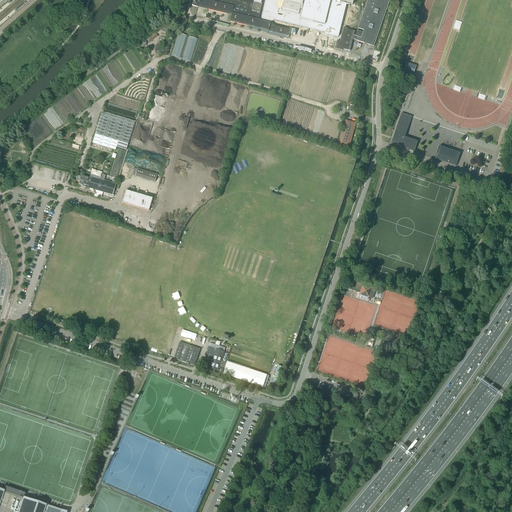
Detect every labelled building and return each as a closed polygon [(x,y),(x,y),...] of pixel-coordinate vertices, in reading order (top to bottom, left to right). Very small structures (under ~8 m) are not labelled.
[(193,0),(192,6),(198,7),(198,6),(232,14),(230,21),(248,25),(269,30),(272,30),(272,33),(289,37),(290,32),(291,24),(336,36),(345,0),(193,0)] [(353,40),(378,46),(387,0),(366,0),(361,30),(356,29),(356,30),(340,27),(336,48),(350,51),(353,40)] [(15,12),(16,13),(26,4),(26,3),(25,3),(24,2),(15,10),(15,11),(15,12)] [(453,30),(459,32),(461,24),(455,22),(453,30)] [(148,37),(150,41),(158,37),(156,33),(148,37)] [(171,56),(180,58),(187,35),(179,33),(171,56)] [(191,62),(197,38),(189,36),(182,59),(191,62)] [(406,63),(403,72),(412,75),(415,66),(406,63)] [(391,144),(414,152),(418,142),(405,137),(412,117),(401,113),(391,144)] [(128,145),(133,126),(101,116),(97,128),(95,134),(92,144),(113,150),(114,150),(115,151),(116,148),(126,151),(128,145)] [(344,127),(339,145),(349,148),(356,124),(350,122),(348,128),(344,127)] [(460,154),(439,147),(434,159),(456,166),(460,154)] [(119,149),(111,176),(118,178),(126,151),(119,149)] [(137,169),(135,177),(154,182),(157,175),(137,169)] [(72,176),(64,173),(61,182),(69,184),(72,176)] [(104,181),(104,182),(103,182),(103,183),(100,181),(96,180),(92,179),(93,179),(92,179),(89,178),(88,178),(85,177),(84,177),(81,176),(80,179),(80,180),(79,182),(79,181),(79,182),(78,185),(81,186),(81,187),(82,187),(85,188),(86,188),(89,189),(93,190),(97,191),(101,192),(100,192),(101,192),(104,193),(103,199),(110,201),(112,196),(112,195),(115,184),(116,184),(115,184),(112,183),(104,181)] [(122,204),(149,212),(150,206),(150,204),(151,204),(152,199),(126,191),(122,204)] [(348,290),(360,293),(359,295),(369,298),(371,290),(375,291),(376,287),(358,281),(357,284),(351,282),(348,290)] [(179,343),(174,359),(194,366),(200,350),(179,343)] [(210,369),(218,371),(224,352),(214,349),(214,351),(208,349),(205,359),(212,361),(210,369)] [(223,375),(266,387),(270,374),(227,362),(223,375)] [(284,369),(279,367),(272,388),(277,390),(284,369)] [(0,511),(59,511),(46,507),(46,506),(4,491),(0,489),(0,511)]
